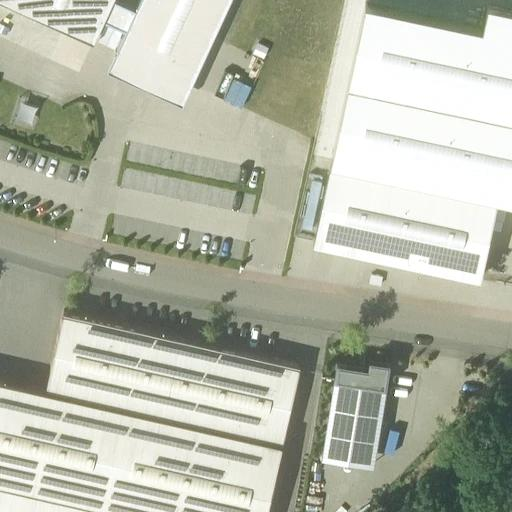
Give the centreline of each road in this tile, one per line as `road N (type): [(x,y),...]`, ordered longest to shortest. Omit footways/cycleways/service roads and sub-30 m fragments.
road 1 (residential): [(0,223),(230,286),(511,334)]
road 2 (track): [(387,511),(511,400)]
